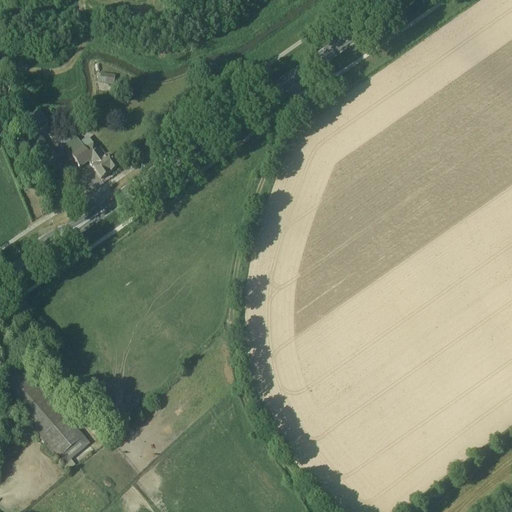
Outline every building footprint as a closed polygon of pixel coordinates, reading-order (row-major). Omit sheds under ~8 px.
[(113,87),(115,77),(106,75),(105,85),(113,87)] [(46,122),(38,110),(23,120),(32,132),(46,122)] [(63,147),(75,137),(72,133),(59,143),(63,147)] [(49,152),(42,138),(32,143),(39,157),(45,155),(49,152)] [(86,164),(100,181),(117,170),(107,157),(105,158),(104,157),(102,159),(88,138),(79,144),(76,139),(64,148),(70,157),(79,169),(86,164)] [(0,387),(0,392),(58,460),(56,461),(62,468),(89,445),(23,368),(0,387)] [(102,443),(107,439),(92,420),(94,418),(91,414),(83,420),(102,443)]
